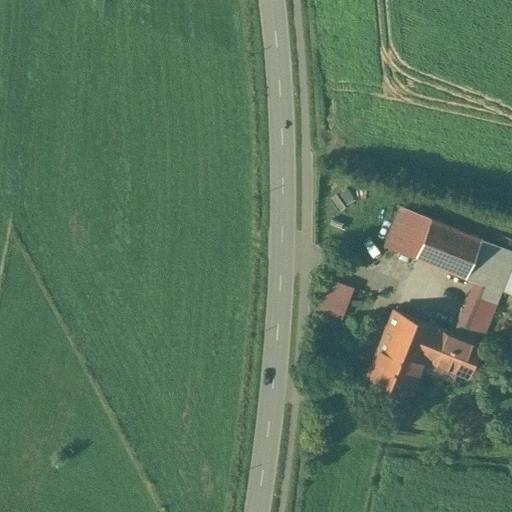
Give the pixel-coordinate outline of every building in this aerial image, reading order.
[(511,251),(430,218),(415,255),(497,288),(511,251)] [(511,251),(497,288),(511,293),(511,251)] [(324,276),(312,307),(341,318),(353,287),(324,276)] [(492,302),(472,294),(455,335),(475,343),(476,343),(492,302)] [(437,326),(393,308),(367,376),(410,393),(424,359),(437,327),(437,326)] [(455,335),(437,327),(424,359),(463,374),(476,343),(475,343),(455,335)]
